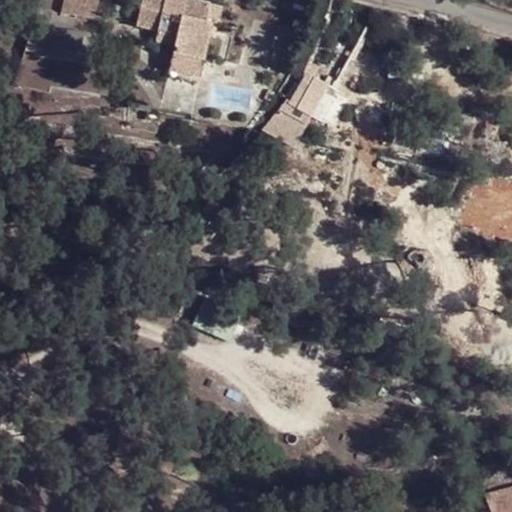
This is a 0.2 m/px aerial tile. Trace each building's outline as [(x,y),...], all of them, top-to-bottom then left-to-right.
[(60,0),(60,13),(96,15),(96,0),(60,0)] [(164,36),(161,48),(193,57),(203,14),(196,13),(198,0),(131,0),(128,14),(147,19),(167,23),(164,36)] [(198,0),(196,13),(203,14),(211,18),(214,0),(198,0)] [(144,31),(164,36),(167,23),(147,19),(144,31)] [(80,61),(83,30),(44,27),(41,57),(80,61)] [(193,57),(161,48),(159,59),(192,66),(193,57)] [(325,105),(301,85),(287,102),(308,122),(325,105)] [(492,511),(511,511),(511,485),(497,483),(492,511)]
